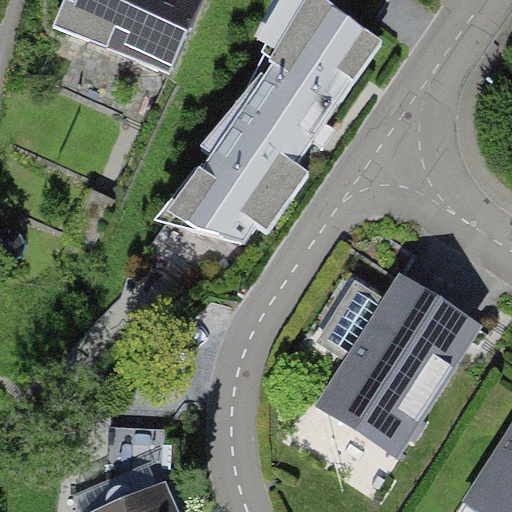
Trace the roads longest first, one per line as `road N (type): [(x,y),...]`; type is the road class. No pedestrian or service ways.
road 1 (residential): [(251,511),(237,465),(242,364),(261,321),(378,160)]
road 2 (residential): [(378,160),(489,0)]
road 3 (residential): [(511,246),(378,160)]
